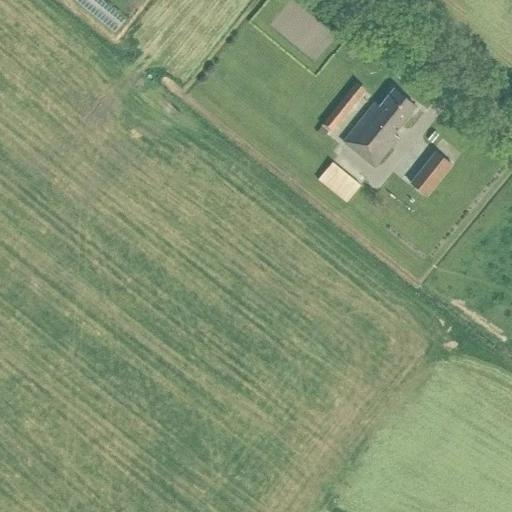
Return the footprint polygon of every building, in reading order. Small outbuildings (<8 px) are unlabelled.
[(331,132),(365,90),(355,82),(321,125),(331,132)] [(391,137),(416,106),(393,88),(378,106),(373,103),(341,142),(374,169),(396,141),(391,137)] [(434,131),(427,140),(431,143),(438,134),(434,131)] [(434,151),(409,183),(426,196),(452,164),(434,151)] [(318,180),(345,202),(359,185),(331,163),(318,180)]
